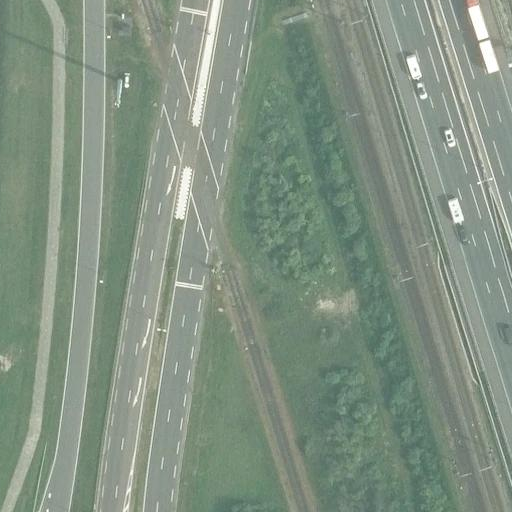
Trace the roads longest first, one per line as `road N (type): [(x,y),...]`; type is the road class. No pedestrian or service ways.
road 1 (secondary): [(195,0),(108,511)]
road 2 (secondary): [(155,511),(236,0)]
road 3 (secondary): [(93,0),(87,249),(58,511)]
road 4 (motorway): [(406,0),(511,345)]
road 5 (motorway): [(511,179),(456,0)]
